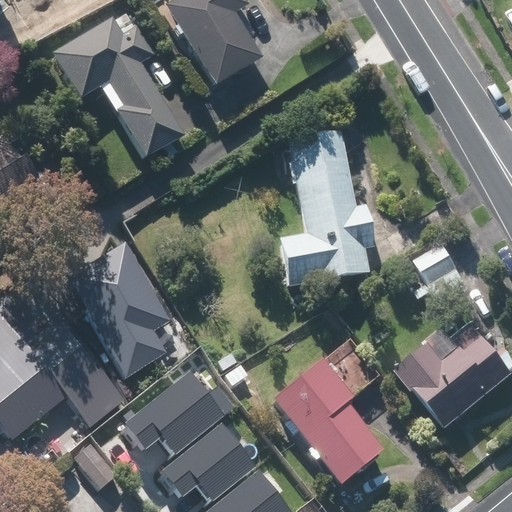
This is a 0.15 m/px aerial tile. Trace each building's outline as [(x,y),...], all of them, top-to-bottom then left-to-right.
[(249,9),(243,0),(179,0),(161,11),(212,92),(261,61),(234,19),(249,9)] [(112,20),(50,58),(78,104),(101,91),(145,162),(184,138),(141,67),(155,58),(135,27),(130,30),(122,18),(114,24),(112,20)] [(0,141),(0,214),(38,192),(6,138),(0,141)] [(286,291),(314,285),(314,287),(369,276),(365,256),(372,254),(362,208),(355,209),(340,138),(285,149),(304,239),(276,245),(286,291)] [(467,291),(446,248),(414,263),(436,307),(467,291)] [(117,251),(61,286),(122,382),(161,357),(147,336),(164,325),(117,251)] [(31,357),(0,317),(0,434),(9,447),(43,420),(97,377),(61,333),(31,357)] [(511,377),(473,334),(459,346),(447,332),(396,377),(446,434),(511,377)] [(351,402),(320,365),(297,385),(306,395),(286,412),(300,429),(293,435),(341,491),(384,454),(345,408),(351,402)] [(183,375),(113,429),(135,456),(154,442),(169,460),(236,409),(215,382),(198,394),(183,375)] [(120,407),(97,377),(43,420),(67,449),(120,407)] [(218,430),(157,476),(176,501),(193,489),(205,505),(250,470),(218,430)] [(113,478),(90,449),(71,464),(95,493),(113,478)] [(284,511),(255,474),(205,511),(284,511)]
